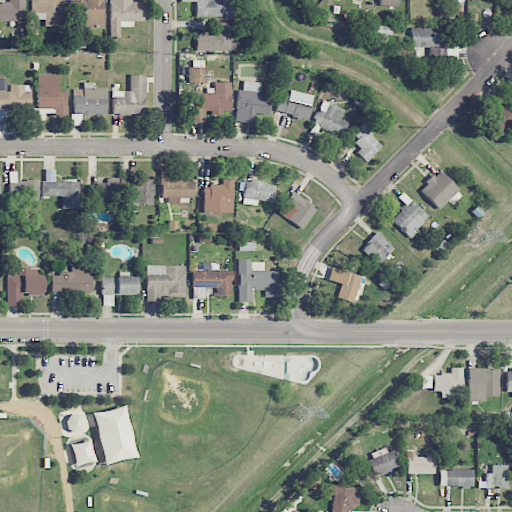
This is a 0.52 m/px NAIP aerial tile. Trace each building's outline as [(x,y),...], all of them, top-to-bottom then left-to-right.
[(0,20),(24,21),(24,0),(8,0),(8,3),(0,2),(0,20)] [(34,0),(34,19),(44,20),(43,25),(58,26),(58,0),(34,0)] [(102,0),(78,0),(79,26),(102,26),(102,0)] [(108,0),(109,37),(119,37),(119,27),(133,27),(133,21),(143,21),(143,1),(131,2),(131,0),(108,0)] [(196,17),(234,16),(233,0),(180,0),(181,1),(196,1),(196,17)] [(197,51),(230,51),(230,22),(214,22),(214,35),(196,35),(197,51)] [(438,28),(410,28),(409,47),(429,47),(429,55),(441,56),(441,49),(455,49),(455,46),(437,45),(438,28)] [(188,67),(188,83),(206,82),(206,66),(188,67)] [(66,91),(57,91),(57,74),(36,74),(36,108),(54,108),(54,116),(66,115),(66,91)] [(145,114),(145,75),(129,75),(129,91),(111,91),(111,114),(145,114)] [(235,121),(253,123),(254,113),(268,115),(270,94),(259,92),(260,83),(243,81),(242,89),(238,89),(235,121)] [(230,113),(231,82),(214,82),(213,93),(195,93),(195,106),(191,106),(191,122),(204,122),(204,113),(230,113)] [(106,87),(93,88),(93,83),(83,83),(83,89),(72,89),(73,114),(106,114),(106,87)] [(0,110),(30,110),(30,85),(9,85),(10,91),(0,91),(0,110)] [(275,112),(308,119),(311,102),(279,95),(275,112)] [(340,136),(346,121),(340,119),(344,110),(327,103),(324,111),(318,108),(311,124),(340,136)] [(485,125),(497,137),(511,120),(511,116),(502,107),(485,125)] [(362,124),(350,135),(361,147),(356,152),(365,162),(382,146),(362,124)] [(193,198),(193,178),(171,178),(171,169),(160,169),(160,201),(178,201),(178,198),(193,198)] [(438,209),(458,191),(439,170),(418,189),(438,209)] [(16,179),(15,201),(38,202),(39,180),(16,179)] [(232,213),(233,179),(222,179),(222,186),(203,185),(203,212),(232,213)] [(152,180),(124,180),(124,211),(137,211),(137,205),(153,205),(152,180)] [(272,202),(274,184),(245,180),(242,204),(256,206),(257,200),(272,202)] [(41,196),(61,196),(61,208),(78,208),(79,182),(41,181),(41,196)] [(277,212),(301,229),(315,209),(292,192),(277,212)] [(427,218),(408,201),(390,220),(409,237),(427,218)] [(376,265),(392,249),(377,233),(360,248),(376,265)] [(238,302),(252,301),(252,290),(264,290),(264,296),(277,296),(277,271),(263,271),(263,260),(237,260),(238,302)] [(185,265),(146,265),(146,299),(185,298),(185,265)] [(92,291),(91,266),(70,266),(70,273),(51,273),(51,292),(92,291)] [(353,303),(361,276),(331,267),(327,280),(340,284),(335,298),(353,303)] [(40,295),(41,269),(7,268),(6,305),(21,305),(21,295),(40,295)] [(231,270),(192,270),(192,298),(204,298),(204,287),(216,288),(215,297),(231,297),(231,270)] [(135,277),(101,276),(101,305),(113,305),(113,294),(135,295),(135,277)] [(432,391),(441,391),(440,397),(451,398),(452,392),(461,392),(462,368),(449,367),(449,374),(432,373),(432,391)] [(498,369),(467,368),(467,397),(498,398),(498,369)] [(68,432),(83,429),(80,414),(65,417),(68,432)] [(368,460),(374,476),(399,466),(392,449),(368,460)] [(434,474),(434,457),(413,456),(413,450),(406,450),(406,473),(434,474)] [(507,489),(508,465),(491,464),(490,473),(484,472),(483,488),(507,489)] [(438,487),(471,487),(472,470),(438,469),(438,487)] [(354,511),(357,487),(333,486),(331,511),(354,511)]
